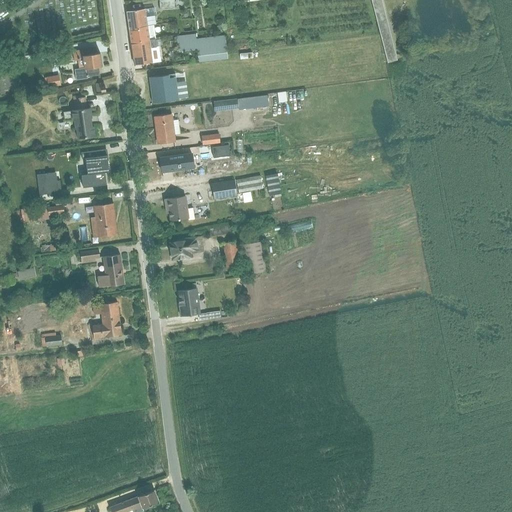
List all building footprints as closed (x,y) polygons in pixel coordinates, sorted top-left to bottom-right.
[(166,0),(168,10),(184,8),(182,0),(166,0)] [(380,0),(369,0),(386,63),(396,61),(380,0)] [(0,25),(10,18),(0,3),(0,25)] [(130,27),(149,25),(147,8),(128,10),(130,27)] [(130,27),(131,42),(150,39),(149,25),(130,27)] [(193,35),(174,37),(176,55),(197,52),(198,63),(226,60),(224,36),(193,40),(193,35)] [(134,64),(153,61),(150,39),(131,42),(134,64)] [(85,68),(105,65),(103,51),(83,54),(85,68)] [(152,104),(177,101),(174,74),(149,78),(152,104)] [(55,88),(69,84),(67,75),(53,79),(55,88)] [(112,90),(110,79),(94,82),(97,93),(112,90)] [(79,98),(86,107),(93,101),(86,92),(79,98)] [(265,95),(221,102),(223,115),(267,108),(265,95)] [(77,137),(95,135),(91,106),(73,109),(77,137)] [(158,143),(177,141),(173,113),(154,115),(158,143)] [(227,133),(209,136),(211,147),(229,144),(227,133)] [(226,156),(226,148),(203,150),(206,175),(219,174),(217,157),(226,156)] [(271,160),(280,160),(280,152),(271,152),(271,160)] [(110,171),(108,153),(86,156),(88,173),(82,174),(83,186),(107,183),(106,172),(110,171)] [(66,174),(46,176),(48,199),(68,197),(66,174)] [(276,198),(290,197),(288,175),(275,176),(276,198)] [(238,179),(216,182),(218,197),(239,195),(238,179)] [(169,221),(190,218),(187,195),(166,198),(169,221)] [(66,212),(65,202),(45,206),(46,215),(66,212)] [(94,237),(117,234),(113,203),(94,205),(95,216),(91,217),(94,237)] [(205,256),(203,235),(169,239),(172,260),(205,256)] [(263,238),(246,238),(246,268),(263,268),(263,238)] [(238,240),(226,240),(226,265),(238,265),(238,240)] [(52,255),(66,252),(64,244),(50,247),(52,255)] [(99,288),(125,285),(121,253),(103,256),(105,275),(98,276),(99,288)] [(181,316),(201,313),(198,287),(177,289),(181,316)] [(94,338),(122,335),(118,301),(91,304),(92,315),(101,314),(102,323),(93,325),(94,338)] [(70,337),(64,337),(64,334),(50,333),(49,347),(70,348),(70,337)] [(85,353),(88,359),(96,355),(93,349),(85,353)] [(112,511),(136,511),(160,502),(153,485),(109,503),(112,511)]
